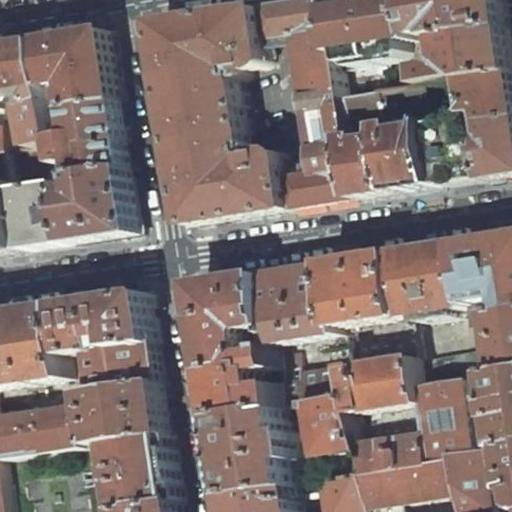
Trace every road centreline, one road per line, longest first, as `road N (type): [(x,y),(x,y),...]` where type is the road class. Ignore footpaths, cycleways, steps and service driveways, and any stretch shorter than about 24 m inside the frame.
road 1 (residential): [(178,260),(511,211)]
road 2 (residential): [(143,4),(178,260)]
road 3 (residential): [(178,260),(217,511)]
road 4 (residential): [(0,290),(178,260)]
road 5 (residential): [(143,4),(0,26)]
